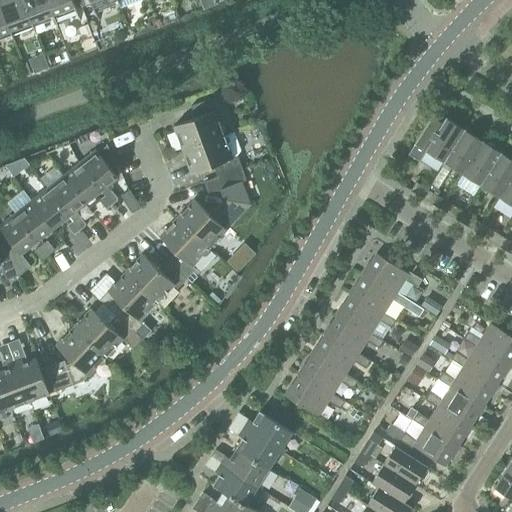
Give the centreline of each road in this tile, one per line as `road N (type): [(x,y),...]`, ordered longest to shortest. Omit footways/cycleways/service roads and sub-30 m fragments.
road 1 (residential): [(0,509),(121,454),(239,359),(281,305),(351,180)]
road 2 (residential): [(0,317),(48,298),(162,198),(138,136)]
road 3 (residential): [(511,275),(351,180)]
road 4 (residential): [(351,180),(440,45)]
